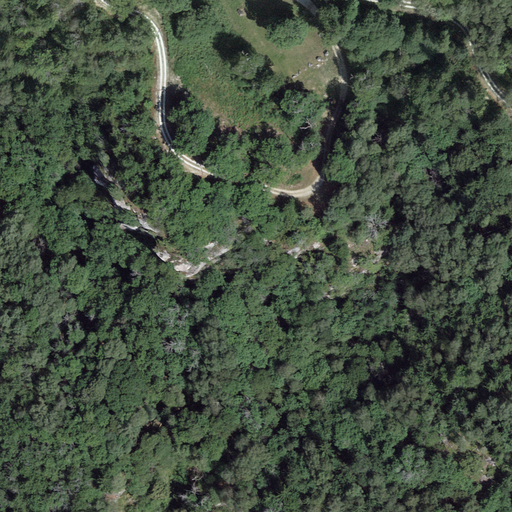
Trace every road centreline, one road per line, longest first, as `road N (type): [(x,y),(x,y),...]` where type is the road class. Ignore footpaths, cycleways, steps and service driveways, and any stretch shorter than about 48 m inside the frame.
road 1 (track): [(301,0),(325,28),(348,89),(329,126),(326,170),(297,194),(227,178),(172,146),(162,114),(159,31),(104,0)]
road 2 (track): [(511,112),(487,84),(462,29),(425,10),(361,0)]
